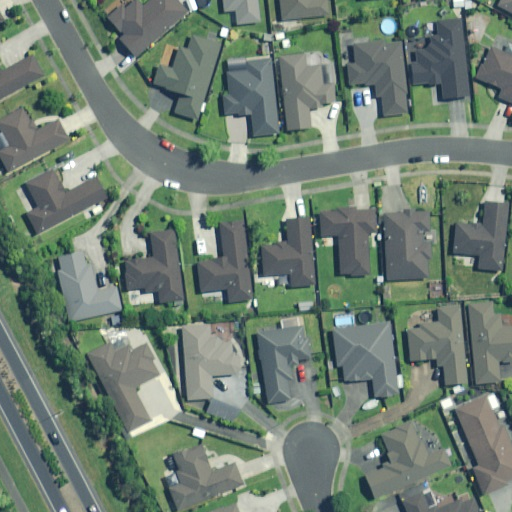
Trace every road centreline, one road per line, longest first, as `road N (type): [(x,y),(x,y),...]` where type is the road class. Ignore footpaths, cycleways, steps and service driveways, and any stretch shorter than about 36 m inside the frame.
road 1 (residential): [(48,0),(124,132),(205,175),(251,177),(450,151),(511,158)]
road 2 (secondary): [(0,335),(93,511)]
road 3 (secondary): [(61,511),(0,396)]
